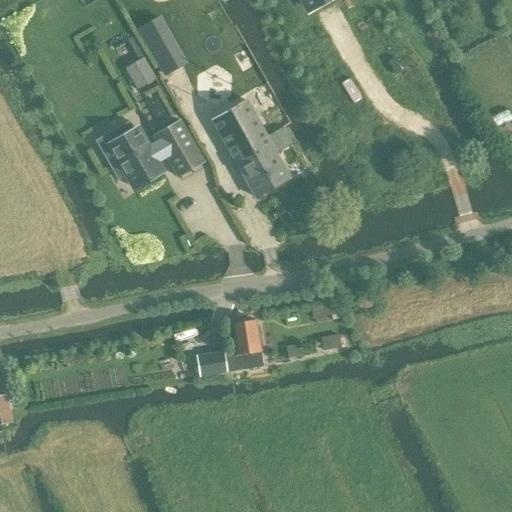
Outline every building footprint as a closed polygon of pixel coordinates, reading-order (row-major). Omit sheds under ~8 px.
[(307,0),(314,10),(330,0),(307,0)] [(347,12),(363,39),(377,32),(361,4),(347,12)] [(137,28),(164,76),(181,66),(153,18),(137,28)] [(156,81),(143,59),(124,70),(137,92),(156,81)] [(195,75),(195,95),(213,107),(233,97),(232,76),(214,64),(195,75)] [(266,138),(246,102),(211,122),(254,198),(289,178),(275,153),(290,144),(282,129),(266,138)] [(109,146),(116,157),(107,162),(118,180),(126,175),(134,188),(162,172),(155,160),(164,154),(178,177),(203,162),(179,122),(154,137),(157,142),(147,147),(137,129),(134,131),(129,122),(107,135),(112,144),(109,146)] [(338,305),(311,310),(313,319),(340,314),(338,305)] [(199,360),(201,376),(226,372),(226,373),(263,367),(255,321),(231,326),(236,352),(223,354),(223,356),(199,360)] [(322,351),(340,348),(337,335),(320,338),(322,351)] [(286,347),(288,358),(300,355),(298,345),(286,347)] [(0,396),(0,425),(11,424),(6,395),(0,396)]
